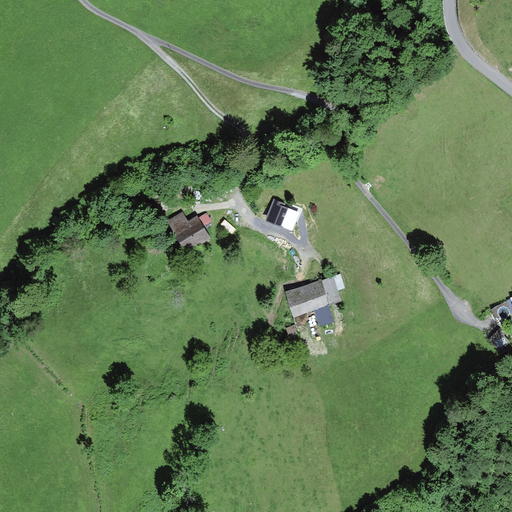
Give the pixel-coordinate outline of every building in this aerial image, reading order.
[(285,204),(275,200),(267,219),(284,226),(290,209),(284,207),(285,204)] [(182,211),(167,221),(186,252),(211,238),(204,226),(199,218),(197,215),(188,220),(182,211)] [(207,213),(199,218),(204,226),(212,221),(207,213)] [(340,274),(334,276),(339,290),(345,288),(340,274)] [(339,290),(334,276),(286,291),(294,316),(314,310),(329,305),(342,301),(339,290)] [(329,305),(314,310),(319,326),(334,321),(329,305)] [(295,325),(286,328),(290,339),(299,336),(295,325)]
